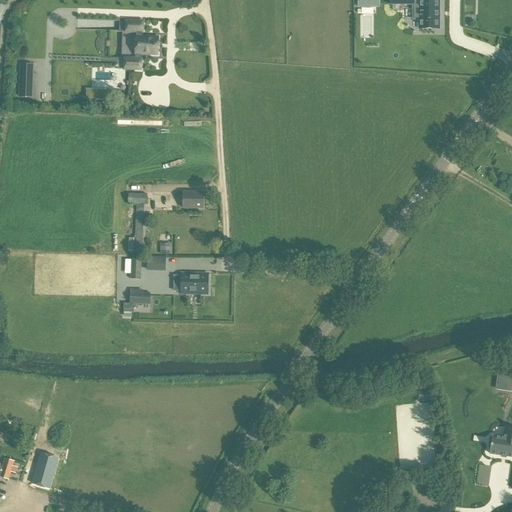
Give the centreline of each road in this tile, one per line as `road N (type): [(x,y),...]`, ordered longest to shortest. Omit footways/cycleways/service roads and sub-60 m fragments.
road 1 (tertiary): [(212,511),(282,390),(511,67)]
road 2 (track): [(356,284),(336,274),(227,270),(205,0)]
